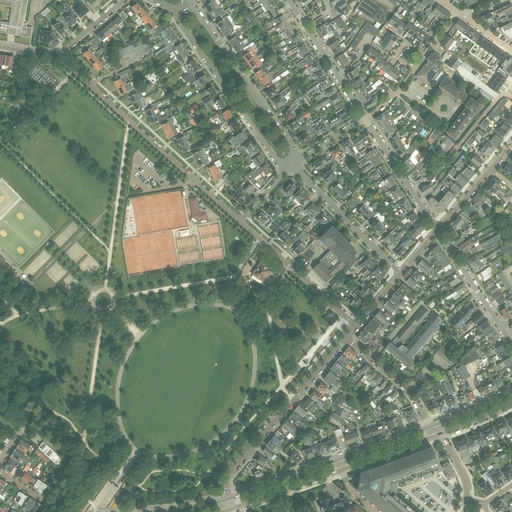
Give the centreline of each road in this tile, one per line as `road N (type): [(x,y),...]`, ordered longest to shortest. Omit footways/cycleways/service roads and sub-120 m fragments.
road 1 (unclassified): [(346,338),(231,473),(229,498)]
road 2 (residential): [(285,170),(172,11)]
road 3 (residential): [(299,158),(188,0)]
road 4 (unclassified): [(356,326),(238,220)]
road 5 (residential): [(401,274),(291,165)]
road 6 (unclassified): [(238,220),(129,122)]
road 7 (unclassified): [(364,118),(288,0)]
road 8 (unclassified): [(437,231),(364,118)]
road 9 (residential): [(346,338),(411,396),(426,428)]
